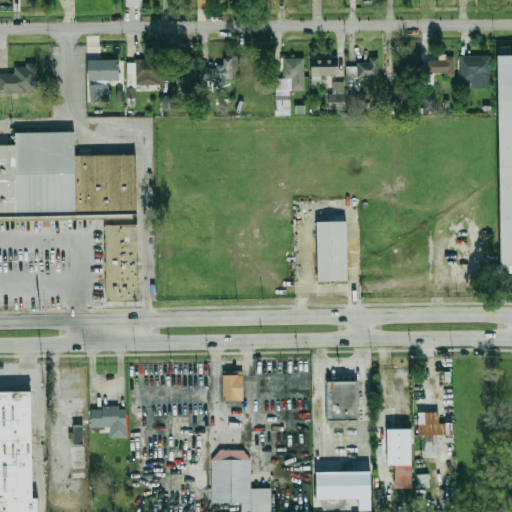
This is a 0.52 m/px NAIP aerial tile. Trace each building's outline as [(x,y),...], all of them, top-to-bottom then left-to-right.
[(499,55),(511,55),(511,264),(500,264),(499,55)] [(400,73),(416,71),(414,56),(397,58),(400,73)] [(196,57),(178,57),(178,80),(196,80),(196,57)] [(234,79),(234,57),(221,58),(221,67),(201,68),(202,79),(234,79)] [(276,77),(276,92),(304,92),(304,57),(284,57),(284,77),(276,77)] [(356,77),(378,77),(378,57),(356,57),(356,77)] [(454,57),(427,57),(427,74),(454,74),(454,57)] [(460,57),(460,80),(473,80),(473,75),(491,75),(491,57),(460,57)] [(88,60),(120,59),(120,81),(88,81),(88,60)] [(336,59),(310,59),(310,75),(336,75),(336,59)] [(162,85),(162,62),(133,62),(133,85),(162,85)] [(37,64),(16,65),(16,73),(0,73),(0,92),(37,92),(37,64)] [(346,110),(347,82),(333,82),(332,93),(329,93),(328,109),(346,110)] [(91,84),(110,84),(110,102),(91,102),(91,84)] [(200,105),(210,105),(210,91),(200,91),(200,105)] [(349,94),(349,107),(364,106),(364,94),(349,94)] [(434,110),(433,96),(423,96),(424,110),(434,110)] [(0,214),(139,211),(137,154),(75,156),(74,131),(16,133),(17,144),(0,144),(0,214)] [(318,221),(347,221),(348,281),(318,281),(318,221)] [(106,224),(139,223),(141,299),(109,300),(106,224)] [(225,373),(225,399),(245,399),(245,373),(225,373)] [(313,398),(314,412),(329,412),(329,420),(356,420),(356,381),(328,381),(328,398),(313,398)] [(0,392),(31,392),(33,500),(0,501),(0,392)] [(92,407),(92,431),(111,431),(111,438),(128,438),(128,407),(92,407)] [(418,435),(425,435),(424,451),(441,451),(441,443),(453,443),(454,422),(438,422),(438,412),(418,411),(418,435)] [(75,443),(84,443),(84,426),(75,426),(75,443)] [(395,464),(395,487),(412,487),(412,428),(386,428),(386,464),(395,464)] [(72,445),(73,468),(85,467),(84,444),(72,445)] [(243,511),(272,511),(272,488),(251,488),(251,459),(212,459),(212,502),(243,502),(243,511)] [(370,471),(315,472),(316,499),(358,498),(358,510),(371,510),(370,471)] [(0,511),(0,501),(33,500),(39,499),(39,511),(0,511)]
